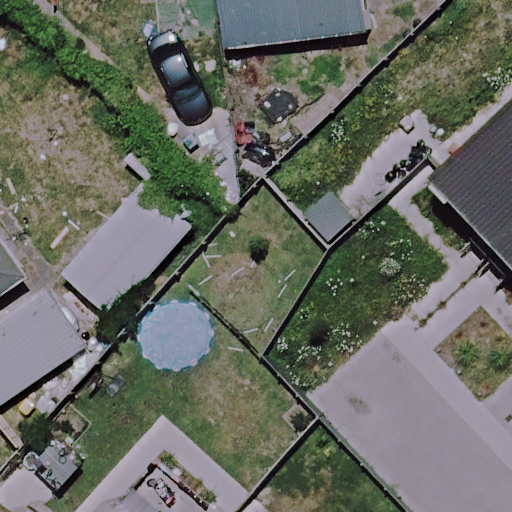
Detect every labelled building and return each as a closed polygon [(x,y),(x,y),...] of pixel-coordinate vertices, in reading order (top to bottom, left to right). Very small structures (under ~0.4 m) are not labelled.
[(166,0),(170,59),(356,47),(352,0),(166,0)] [(511,262),(511,68),(394,143),(481,282),(511,262)] [(194,233),(146,189),(67,276),(115,320),(194,233)] [(422,277),(340,189),(279,245),(361,333),(422,277)] [(0,297),(22,281),(0,250),(0,297)] [(0,409),(83,350),(44,296),(0,327),(0,409)] [(450,511),(360,430),(285,511),(450,511)] [(165,511),(93,465),(62,511),(165,511)]
